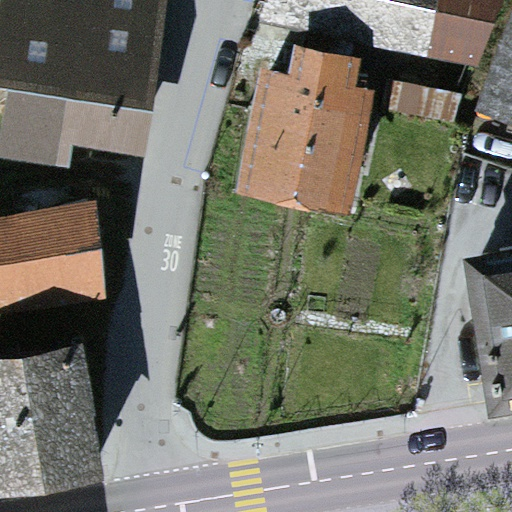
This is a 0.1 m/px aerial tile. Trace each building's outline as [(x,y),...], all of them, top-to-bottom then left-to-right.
[(158,0),(17,0),(6,137),(145,150),(158,0)] [(495,0),(273,0),(269,17),(481,64),(495,0)] [(511,20),(479,106),(511,118),(511,20)] [(328,212),(354,93),(332,89),(337,67),(294,58),(289,79),(257,72),(231,191),(328,212)] [(85,215),(0,229),(0,313),(98,298),(85,215)] [(511,396),(511,257),(471,264),(493,399),(511,396)] [(64,356),(0,365),(0,494),(83,481),(64,356)]
